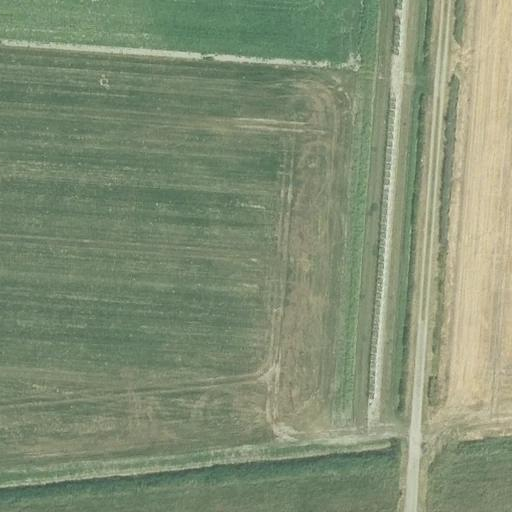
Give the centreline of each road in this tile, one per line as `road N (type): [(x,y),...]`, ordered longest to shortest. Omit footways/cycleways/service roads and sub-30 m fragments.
road 1 (track): [(421,320),(445,0)]
road 2 (unclassified): [(409,511),(421,320)]
